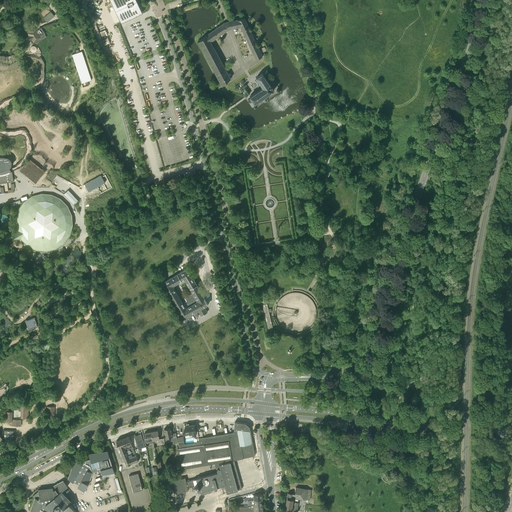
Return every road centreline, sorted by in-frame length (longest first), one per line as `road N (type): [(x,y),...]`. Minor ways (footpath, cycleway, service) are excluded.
road 1 (tertiary): [(307,376),(352,361),(374,336),(486,0)]
road 2 (residential): [(264,378),(251,357),(211,184),(155,11)]
road 3 (secondary): [(259,403),(150,406),(17,464)]
road 4 (secondary): [(20,470),(132,417),(233,411)]
road 5 (residential): [(23,476),(131,427),(233,411)]
road 6 (secondary): [(371,421),(505,434)]
